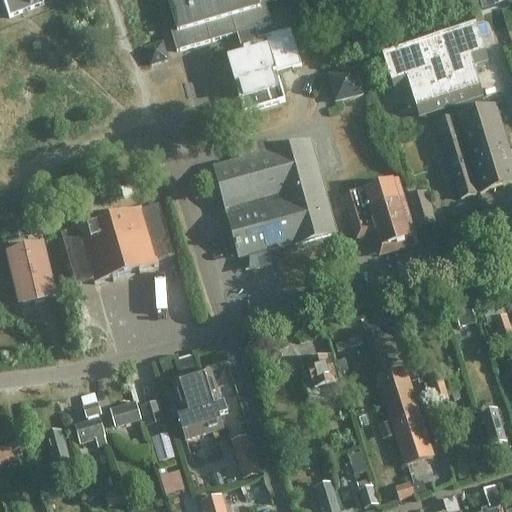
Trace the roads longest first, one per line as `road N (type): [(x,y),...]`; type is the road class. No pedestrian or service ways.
road 1 (unclassified): [(226,335),(511,251)]
road 2 (unclassified): [(0,383),(62,376),(226,335)]
road 3 (unclassified): [(226,335),(153,126)]
road 4 (residential): [(281,511),(226,335)]
road 5 (track): [(153,126),(0,189)]
